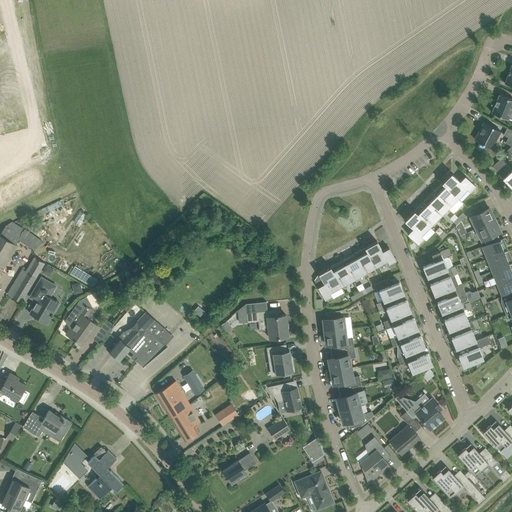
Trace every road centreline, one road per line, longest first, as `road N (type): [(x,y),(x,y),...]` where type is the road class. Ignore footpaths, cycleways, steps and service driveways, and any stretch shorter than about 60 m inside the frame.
road 1 (residential): [(361,511),(327,424),(305,284),(319,196),(373,178)]
road 2 (tertiary): [(204,511),(132,424),(0,338)]
road 3 (residential): [(470,417),(373,178)]
road 4 (residential): [(0,174),(48,147),(10,0)]
road 5 (residential): [(366,511),(470,417)]
road 6 (residential): [(440,131),(493,39),(511,44)]
